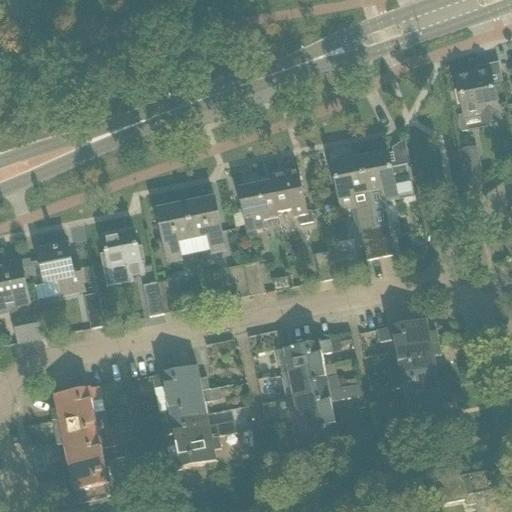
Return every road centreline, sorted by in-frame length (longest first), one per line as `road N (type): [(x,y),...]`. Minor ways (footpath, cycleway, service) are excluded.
road 1 (residential): [(26,511),(4,405),(16,377),(36,363),(442,284)]
road 2 (tertiary): [(236,87),(436,30)]
road 3 (tertiary): [(426,6),(236,87)]
road 4 (tertiary): [(95,142),(236,87)]
road 5 (residential): [(442,284),(451,235),(511,194)]
